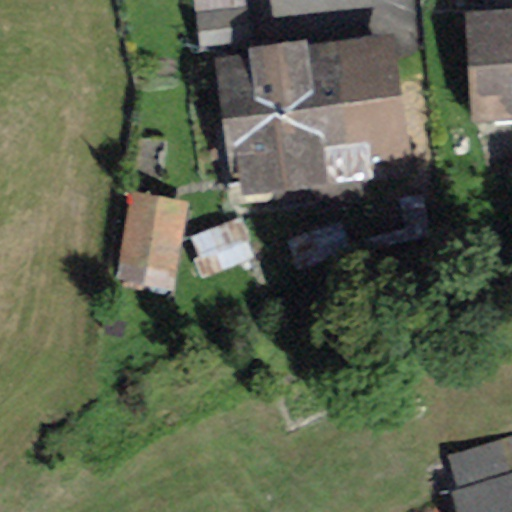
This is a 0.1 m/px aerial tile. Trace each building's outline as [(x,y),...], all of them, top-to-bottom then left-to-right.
[(252,48),(245,0),(189,0),(195,55),(252,48)] [(511,122),(511,12),(457,17),(466,126),(511,122)] [(275,195),(277,209),(315,203),(316,214),(342,210),(339,185),(408,175),(387,36),(208,62),(228,202),(275,195)] [(172,293),(186,204),(128,196),(113,284),(172,293)] [(511,511),(511,437),(445,458),(455,490),(444,493),(449,511),(511,511)]
